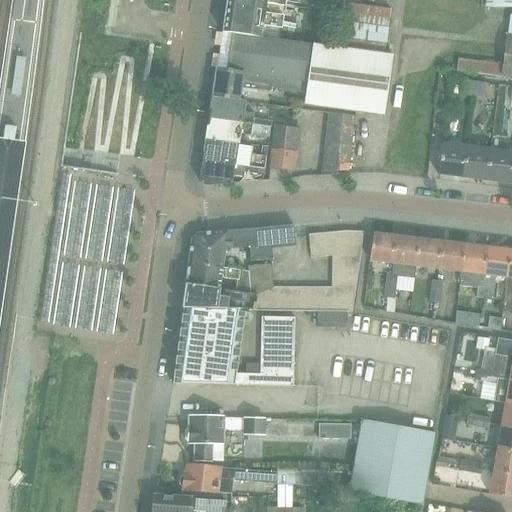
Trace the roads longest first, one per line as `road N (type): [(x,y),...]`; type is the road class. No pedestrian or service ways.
road 1 (residential): [(511,217),(323,198),(171,208)]
road 2 (residential): [(128,511),(171,208)]
road 3 (residential): [(171,208),(199,0)]
